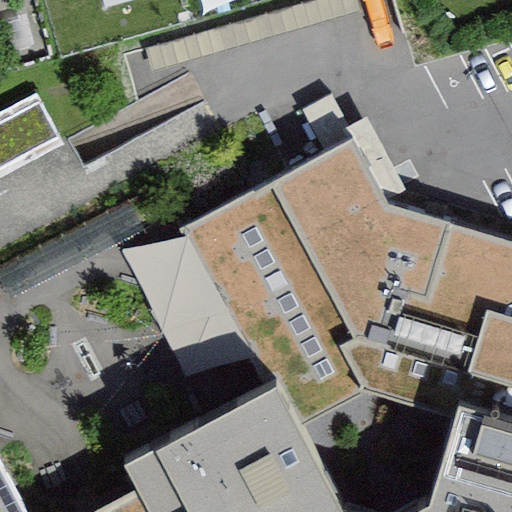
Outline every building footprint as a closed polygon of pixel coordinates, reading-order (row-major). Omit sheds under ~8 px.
[(40,102),(0,123),(0,177),(63,143),(40,102)] [(353,136),(177,232),(262,387),(276,414),(288,437),(364,394),(340,353),(358,340),(464,367),(456,396),(511,413),(511,240),(388,204),(353,136)] [(262,387),(20,506),(22,511),(74,511),(276,414),(262,387)] [(290,511),(255,443),(141,500),(148,511),(511,511),(511,413),(456,396),(428,494),(454,506),(453,511),(290,511)] [(0,511),(22,511),(20,506),(0,468),(0,511)]
